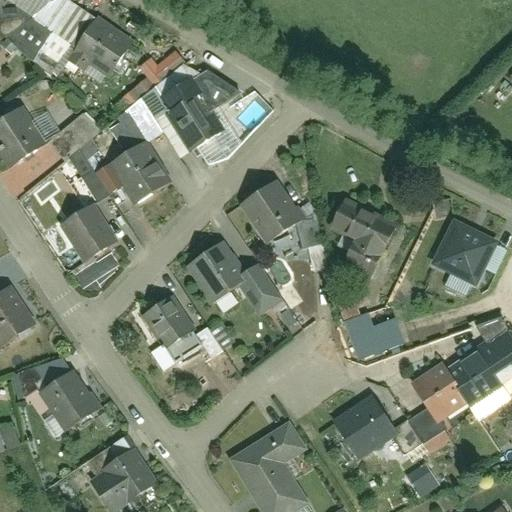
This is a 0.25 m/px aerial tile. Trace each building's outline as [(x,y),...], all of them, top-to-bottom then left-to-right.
[(0,0),(0,9),(4,12),(11,0),(0,0)] [(17,0),(12,8),(31,23),(49,0),(17,0)] [(59,1),(41,30),(73,51),(92,22),(59,1)] [(98,27),(75,57),(111,86),(135,56),(98,27)] [(197,157),(210,173),(273,122),(255,100),(220,128),(191,93),(158,119),(192,160),(197,157)] [(135,112),(118,123),(133,147),(151,135),(135,112)] [(18,116),(0,127),(0,158),(9,173),(41,153),(18,116)] [(90,146),(80,152),(89,169),(100,163),(90,146)] [(138,154),(110,170),(133,209),(160,193),(138,154)] [(272,193),(240,212),(264,250),(296,231),(272,193)] [(371,282),(379,262),(383,263),(399,223),(347,202),(331,243),(350,250),(342,270),(371,282)] [(92,212),(59,231),(81,270),(114,251),(92,212)] [(498,240),(449,216),(426,263),(475,286),(484,268),(494,273),(504,252),(495,247),(498,240)] [(214,256),(186,275),(215,316),(242,297),(214,256)] [(264,322),(283,309),(260,275),(241,287),(264,322)] [(0,352),(32,329),(26,321),(2,291),(0,292),(0,352)] [(360,295),(332,307),(340,326),(368,314),(360,295)] [(171,301),(141,318),(164,358),(194,341),(171,301)] [(474,325),(483,345),(507,335),(499,315),(474,325)] [(351,332),(363,365),(403,351),(391,318),(351,332)] [(191,346),(206,371),(224,361),(209,335),(191,346)] [(417,393),(440,430),(495,395),(472,359),(417,393)] [(17,397),(32,392),(24,371),(10,376),(17,397)] [(60,376),(28,402),(58,438),(90,413),(60,376)] [(338,426),(360,465),(399,443),(378,404),(338,426)] [(423,412),(404,424),(421,451),(441,439),(423,412)] [(9,422),(0,425),(0,438),(5,450),(19,445),(9,422)] [(264,445),(228,469),(256,511),(295,511),(304,506),(282,471),(302,458),(285,431),(264,445)] [(100,511),(114,511),(123,505),(128,511),(131,511),(161,488),(126,444),(94,470),(103,481),(86,494),(100,511)] [(410,489),(418,504),(444,491),(437,476),(410,489)]
